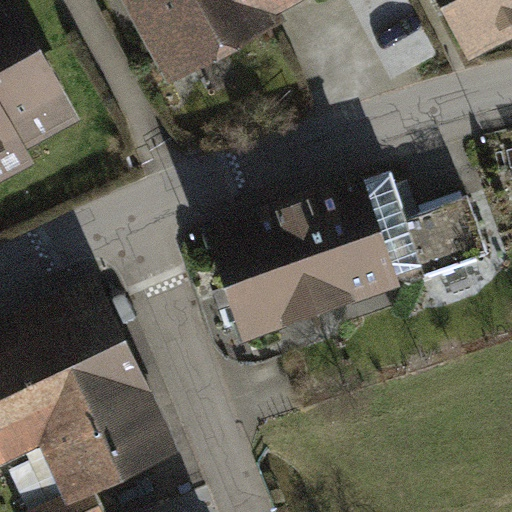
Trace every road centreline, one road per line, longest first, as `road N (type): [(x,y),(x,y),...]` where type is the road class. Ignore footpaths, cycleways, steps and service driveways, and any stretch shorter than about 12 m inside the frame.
road 1 (residential): [(511,90),(386,124),(199,205)]
road 2 (residential): [(140,229),(251,511)]
road 3 (residential): [(79,0),(199,205)]
road 4 (residential): [(140,229),(0,288)]
